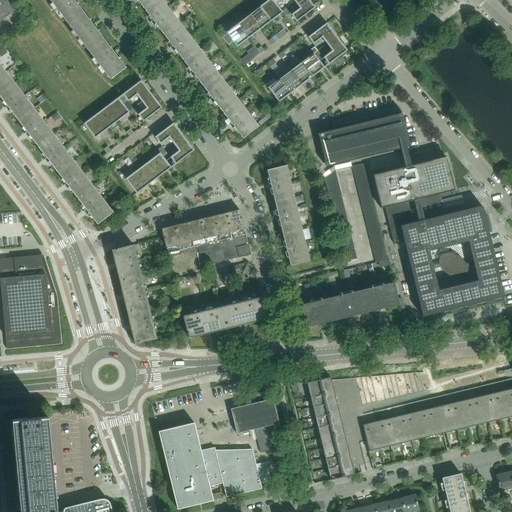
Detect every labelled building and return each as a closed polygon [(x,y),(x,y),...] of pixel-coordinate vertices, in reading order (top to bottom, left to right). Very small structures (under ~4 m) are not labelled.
[(14,11),(19,8),(12,0),(8,0),(7,2),(14,11)] [(47,0),(67,25),(83,13),(72,0),(47,0)] [(136,0),(144,9),(155,0),(136,0)] [(179,23),(161,0),(155,0),(144,9),(163,35),(179,23)] [(270,21),(282,12),(272,0),(268,0),(260,6),(270,21)] [(291,15),(296,21),(314,7),(308,0),(296,0),(295,1),(300,8),(291,15)] [(14,11),(7,2),(2,5),(9,15),(14,11)] [(9,15),(2,5),(0,6),(0,12),(5,19),(9,15)] [(259,29),(270,21),(260,6),(248,15),(259,29)] [(67,25),(88,52),(104,40),(83,13),(67,25)] [(237,24),(248,38),(259,29),(248,15),(237,24)] [(163,35),(183,61),(199,49),(179,23),(163,35)] [(308,37),(309,37),(313,43),(322,37),(327,44),(336,37),(326,23),(308,37)] [(226,32),(237,46),(248,38),(237,24),(226,32)] [(346,50),(336,37),(327,44),(332,51),(324,57),(321,59),(325,65),(326,66),(346,50)] [(104,40),(88,52),(109,80),(125,67),(104,40)] [(183,61),(203,87),(218,75),(199,49),(183,61)] [(323,67),(319,61),(313,53),(302,62),(312,76),(324,67),(323,67)] [(302,62),(290,70),(301,85),(312,76),(302,62)] [(0,92),(14,82),(0,64),(0,92)] [(301,85),(290,70),(279,79),(290,93),(301,85)] [(203,87),(222,113),(238,100),(218,75),(203,87)] [(279,79),(273,84),(268,87),(278,102),(290,93),(279,79)] [(120,96),(125,103),(127,100),(128,101),(129,100),(136,94),(142,101),(151,94),(141,80),(120,96)] [(0,92),(0,98),(17,121),(33,108),(14,82),(0,92)] [(138,114),(143,120),(143,121),(161,107),(151,94),(142,101),(147,108),(138,114)] [(42,95),(37,99),(40,103),(46,99),(42,95)] [(129,112),(123,104),(118,98),(107,106),(117,121),(129,112)] [(242,138),(258,126),(238,100),(222,113),(242,138)] [(422,316),(450,309),(450,312),(458,310),(457,307),(468,305),(468,307),(476,306),(475,303),(486,300),(487,303),(494,301),(494,299),(503,296),(488,232),(490,232),(486,215),(484,215),(481,206),(445,215),(440,194),(454,190),(446,157),(411,165),(401,124),(397,105),(332,121),(334,131),(323,134),(330,163),(400,147),(405,167),(372,175),(380,208),(384,207),(393,243),(400,242),(403,241),(412,277),(422,316)] [(106,129),(117,121),(107,106),(95,115),(106,129)] [(37,147),(53,134),(33,108),(17,121),(37,147)] [(84,123),(95,138),(95,137),(106,129),(95,115),(84,123)] [(168,137),(174,144),(183,137),(173,123),(155,137),(160,143),(168,137)] [(37,147),(56,172),(73,160),(53,134),(37,147)] [(179,151),(175,154),(170,157),(168,159),(172,166),(193,150),(183,137),(174,144),(179,151)] [(304,141),(298,146),(317,170),(322,165),(304,141)] [(171,167),(170,167),(166,161),(160,153),(148,162),(159,176),(171,167)] [(56,172),(76,198),(92,186),(73,160),(56,172)] [(121,164),(118,160),(114,163),(110,166),(113,170),(121,164)] [(148,185),(159,176),(148,162),(137,170),(148,185)] [(266,170),(274,202),(293,197),(285,165),(266,170)] [(137,170),(126,179),(126,178),(125,179),(136,193),(148,185),(137,170)] [(324,179),(325,184),(337,181),(334,171),(324,179)] [(326,190),(338,187),(337,181),(325,184),(326,190)] [(76,198),(96,224),(112,212),(92,186),(76,198)] [(326,190),(327,195),(339,192),(338,187),(326,190)] [(329,200),(341,197),(339,192),(327,195),(329,200)] [(274,202),(281,233),(301,228),(293,197),(274,202)] [(329,200),(330,205),(342,202),(341,197),(329,200)] [(331,210),(343,207),(342,202),(330,205),(331,210)] [(331,210),(332,216),(345,213),(343,207),(331,210)] [(236,247),(247,245),(239,210),(161,229),(172,274),(238,258),(236,247)] [(334,221),(346,218),(345,213),(332,216),(334,221)] [(334,221),(335,226),(347,223),(346,218),(334,221)] [(336,231),(348,228),(347,223),(335,226),(336,231)] [(281,233),(289,265),(308,260),(301,228),(281,233)] [(336,231),(338,236),(350,233),(348,228),(336,231)] [(339,241),(351,238),(350,233),(338,236),(339,241)] [(339,241),(340,247),(352,244),(351,238),(339,241)] [(341,252),(353,249),(352,244),(340,247),(341,252)] [(133,245),(112,250),(119,281),(141,276),(133,245)] [(238,258),(250,255),(247,245),(236,247),(238,258)] [(341,252),(343,257),(355,254),(353,249),(341,252)] [(356,259),(355,254),(343,257),(344,262),(356,259)] [(57,297),(57,296),(44,258),(21,260),(20,257),(0,258),(0,280),(6,345),(6,349),(61,344),(57,297)] [(141,276),(119,281),(127,312),(148,307),(141,276)] [(398,304),(393,283),(361,290),(366,311),(398,304)] [(361,290),(330,298),(335,319),(366,311),(361,290)] [(249,298),(220,305),(226,328),(266,318),(261,297),(249,300),(249,298)] [(335,319),(330,298),(300,305),(305,326),(335,319)] [(188,337),(226,328),(220,305),(193,311),(193,313),(183,316),(188,337)] [(148,307),(127,312),(134,343),(156,338),(148,307)] [(325,458),(328,469),(330,480),(373,469),(369,451),(379,448),(390,446),(401,443),(412,440),(423,438),(433,435),(444,433),(455,430),(466,427),(477,425),(487,422),(498,420),(509,417),(511,416),(511,368),(504,370),(507,380),(363,414),(355,378),(331,381),(330,377),(307,382),(309,393),(312,404),(314,415),(317,426),(320,436),(322,447),(325,458)] [(406,373),(359,376),(360,387),(368,386),(369,391),(368,391),(368,398),(397,396),(396,383),(406,383),(406,373)] [(276,424),(279,423),(273,398),(269,399),(267,391),(247,396),(249,404),(230,409),(236,433),(255,429),(260,453),(281,448),(276,424)] [(55,511),(47,416),(11,419),(20,511),(110,511),(110,509),(109,507),(109,505),(108,504),(109,503),(109,502),(108,501),(107,500),(106,500),(104,499),(103,499),(101,499),(99,499),(90,501),(91,502),(66,508),(65,509),(64,510),(64,511),(55,511)] [(256,465),(252,450),(215,450),(214,447),(214,450),(201,453),(194,422),(182,425),(181,424),(170,427),(170,428),(158,431),(177,509),(213,500),(209,486),(222,483),(226,497),(262,488),(261,484),(271,482),(268,469),(258,472),(256,465)] [(496,475),(500,491),(511,488),(511,481),(510,471),(496,475)] [(441,477),(449,511),(468,506),(460,473),(441,477)] [(401,498),(404,511),(410,511),(419,510),(415,494),(401,498)] [(389,511),(404,511),(401,498),(387,501),(389,511)] [(375,511),(389,511),(387,501),(374,504),(375,511)]
